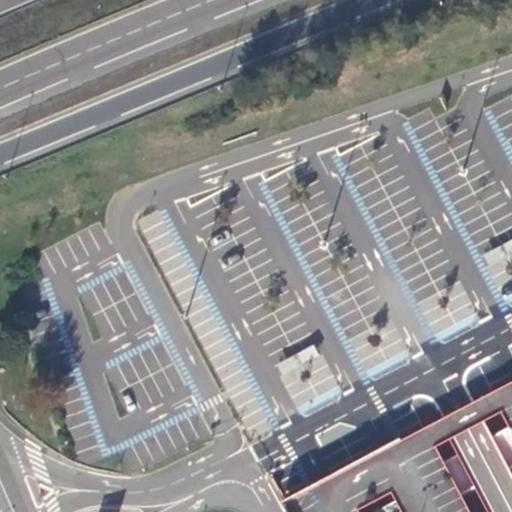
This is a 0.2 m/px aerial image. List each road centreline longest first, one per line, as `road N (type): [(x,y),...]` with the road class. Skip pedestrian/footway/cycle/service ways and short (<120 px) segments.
road 1 (trunk): [(0,154),(375,0)]
road 2 (trunk): [(0,90),(214,0)]
road 3 (unclassified): [(110,493),(65,480),(0,443)]
